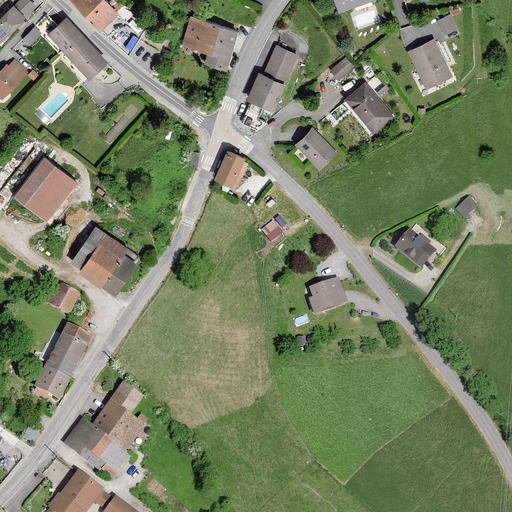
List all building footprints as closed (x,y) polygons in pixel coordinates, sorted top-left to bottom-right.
[(74,0),(102,27),(117,11),(109,3),(105,0),(74,0)] [(371,0),(336,0),(340,11),(371,0)] [(25,16),(14,6),(0,20),(0,39),(1,40),(25,16)] [(51,34),(89,75),(105,60),(67,19),(51,34)] [(236,34),(192,20),(184,45),(209,53),(206,64),(225,70),(236,34)] [(35,24),(24,38),(33,45),(44,31),(35,24)] [(448,77),(433,43),(411,53),(427,87),(448,77)] [(295,57),(276,49),(264,77),(283,85),(295,57)] [(27,71),(15,60),(9,66),(7,65),(0,72),(0,94),(2,97),(27,71)] [(344,60),(331,72),(338,80),(351,68),(344,60)] [(283,85),(264,77),(260,75),(249,101),(272,111),(283,85)] [(390,117),(364,86),(347,101),(373,132),(390,117)] [(334,154),(312,132),(297,147),(319,169),(334,154)] [(228,153),(216,179),(231,186),(243,160),(228,153)] [(202,157),(192,156),(190,171),(200,172),(202,157)] [(72,184),(44,163),(17,196),(45,218),(72,184)] [(469,202),(460,209),(466,216),(475,209),(469,202)] [(168,221),(173,224),(177,215),(172,213),(168,221)] [(263,227),(273,240),(286,230),(276,217),(263,227)] [(125,249),(96,230),(73,263),(115,291),(133,265),(120,256),(125,249)] [(410,234),(397,250),(420,269),(434,253),(410,234)] [(345,305),(337,283),(312,292),(315,302),(311,303),(315,315),(345,305)] [(48,305),(66,315),(76,297),(58,287),(48,305)] [(89,341),(67,329),(36,389),(58,400),(89,341)] [(82,422),(65,445),(112,480),(127,460),(121,455),(141,428),(128,418),(141,400),(123,387),(92,430),(82,422)] [(50,509),(54,511),(84,511),(100,491),(79,475),(60,500),(58,498),(50,509)] [(130,511),(115,501),(107,511),(130,511)]
